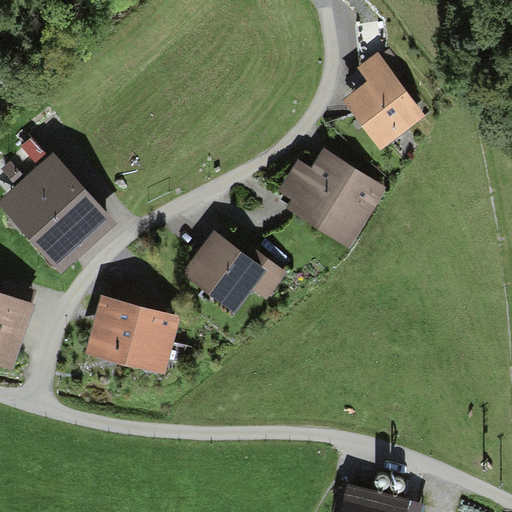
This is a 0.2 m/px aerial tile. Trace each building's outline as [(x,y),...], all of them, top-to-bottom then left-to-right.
[(360,94),(354,98),(383,137),(417,112),(376,57),(348,78),(360,94)] [(9,198),(64,259),(106,221),(31,139),(8,160),(28,182),(9,198)] [(304,161),(285,191),(348,231),(374,191),(325,160),(318,171),(304,161)] [(192,268),(235,300),(257,271),(213,239),(192,268)] [(107,301),(95,343),(160,361),(171,318),(157,314),(160,305),(143,300),(146,291),(116,282),(111,302),(107,301)] [(0,352),(9,355),(26,308),(0,299),(0,352)] [(335,511),(420,511),(423,503),(354,486),(352,490),(341,487),(334,511),(335,511)]
